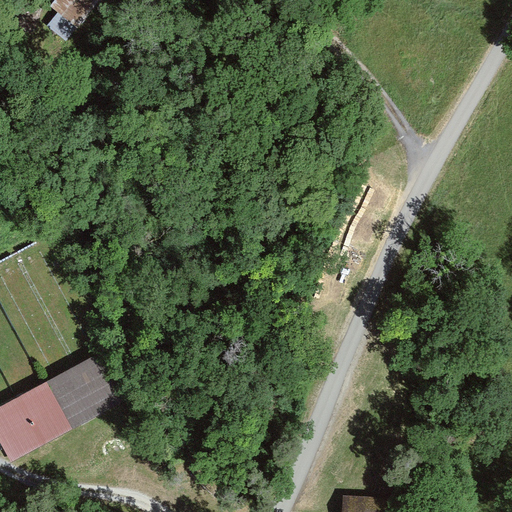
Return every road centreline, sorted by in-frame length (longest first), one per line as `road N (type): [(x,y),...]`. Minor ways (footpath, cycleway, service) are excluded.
road 1 (unclassified): [(511,30),(425,178),(276,511)]
road 2 (track): [(425,178),(413,143),(346,50),(279,0)]
road 3 (track): [(157,511),(126,495),(40,484),(0,466)]
